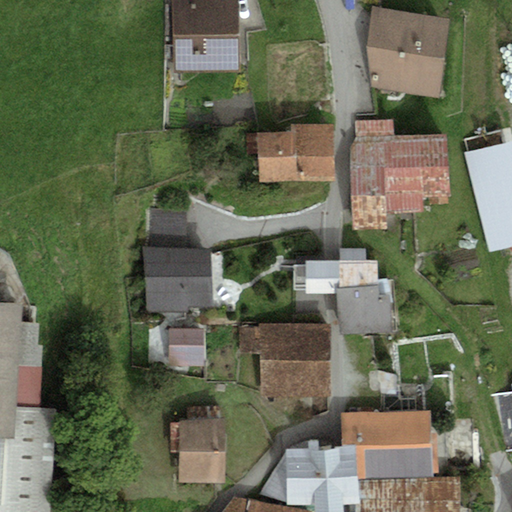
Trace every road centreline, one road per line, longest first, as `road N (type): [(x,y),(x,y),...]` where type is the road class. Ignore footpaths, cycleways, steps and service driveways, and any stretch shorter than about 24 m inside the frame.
road 1 (unclassified): [(341,511),(333,234),(346,103),(333,0)]
road 2 (track): [(333,234),(369,243),(398,265),(471,347),(488,434),(511,479)]
road 3 (track): [(207,511),(288,434),(336,426)]
